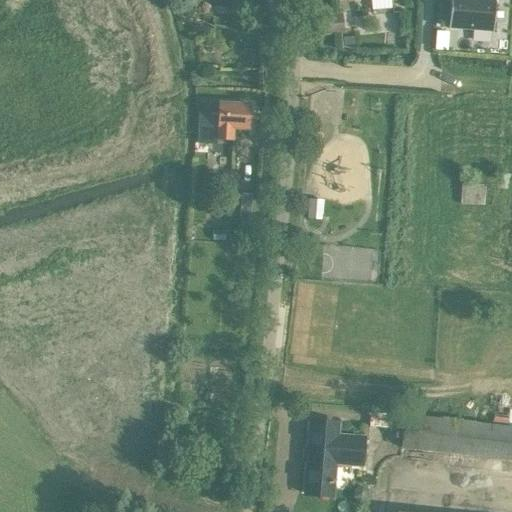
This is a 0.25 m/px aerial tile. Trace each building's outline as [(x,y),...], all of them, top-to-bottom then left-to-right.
[(370,0),(372,10),(391,8),(390,0),(370,0)] [(497,0),(505,1),(504,0),(449,0),(448,30),(493,33),(495,0),(497,0)] [(339,31),(338,18),(325,19),(326,32),(339,31)] [(353,36),(342,37),(343,46),(354,45),(353,36)] [(249,129),(251,103),(219,102),(218,115),(210,115),(210,112),(200,112),(198,142),(207,142),(208,142),(209,127),(217,127),(216,138),(233,139),(233,128),(249,129)] [(461,184),(460,204),(483,205),(484,185),(461,184)] [(241,193),(239,217),(249,218),(250,194),(241,193)] [(321,218),(322,200),(309,199),(308,217),(321,218)] [(511,459),(511,427),(404,415),(401,447),(511,459)] [(361,463),(363,438),(335,436),(337,423),(311,420),(305,493),(331,495),(334,461),(361,463)] [(177,442),(176,454),(186,454),(187,442),(177,442)] [(173,469),(173,471),(186,472),(186,460),(173,459),(173,469)] [(354,490),(354,498),(360,502),(368,499),(368,491),(362,486),(354,490)]
